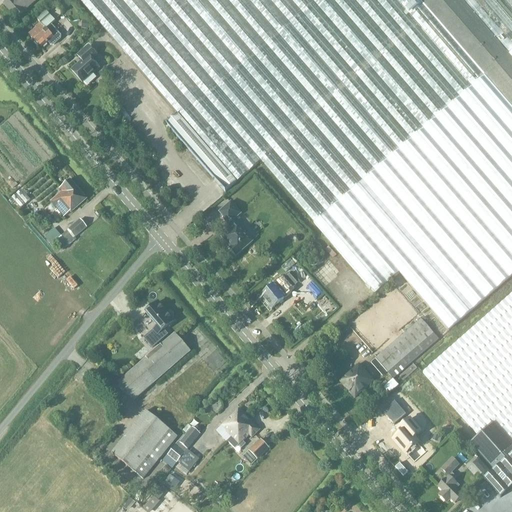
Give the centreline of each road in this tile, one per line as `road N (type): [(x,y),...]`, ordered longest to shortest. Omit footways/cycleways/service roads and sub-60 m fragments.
road 1 (tertiary): [(399,511),(160,237)]
road 2 (unclassified): [(0,433),(160,237)]
road 3 (tertiary): [(160,237),(0,51)]
